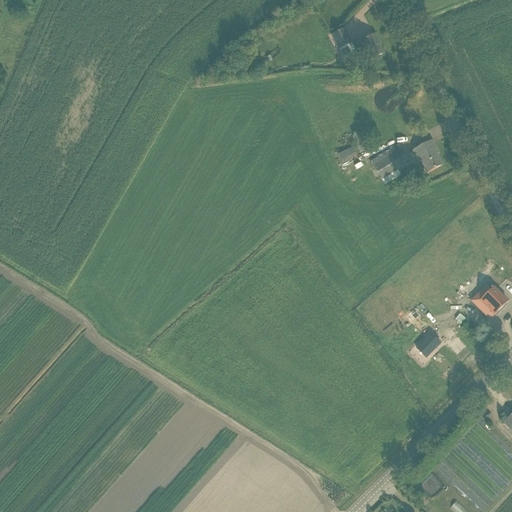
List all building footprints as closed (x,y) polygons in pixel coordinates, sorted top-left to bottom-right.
[(339,49),(345,60),(354,55),(363,50),(369,62),(377,58),(377,57),(382,54),(377,43),(378,43),(374,35),(359,43),(360,43),(354,46),(352,43),(352,42),(345,28),(330,35),(338,50),(339,49)] [(361,152),(372,147),(364,130),(353,136),(361,152)] [(431,141),(412,151),(418,162),(420,161),(427,173),(441,165),(433,150),(435,149),(431,141)] [(342,163),(357,155),(352,147),(338,154),(342,163)] [(389,150),(381,156),(371,162),(382,180),(384,184),(387,182),(388,184),(393,180),(392,180),(400,175),(397,170),(409,163),(401,149),(392,154),(389,150)] [(423,267),(444,288),(451,295),(486,259),(457,231),(423,267)] [(413,257),(390,280),(424,313),(434,302),(439,307),(442,304),(435,296),(444,288),(423,267),(413,257)] [(451,295),(444,288),(435,296),(448,310),(457,301),(451,295)] [(471,301),(489,320),(507,302),(493,288),(487,294),(483,290),(471,301)] [(411,323),(417,317),(412,311),(406,317),(411,323)] [(453,313),(449,318),(456,324),(461,319),(453,313)] [(440,343),(431,334),(416,349),(425,358),(440,343)] [(451,334),(444,341),(449,346),(448,346),(456,355),(465,347),(457,338),(456,339),(451,334)] [(511,414),(503,423),(511,432),(511,414)] [(412,483),(427,500),(439,489),(424,473),(412,483)]
